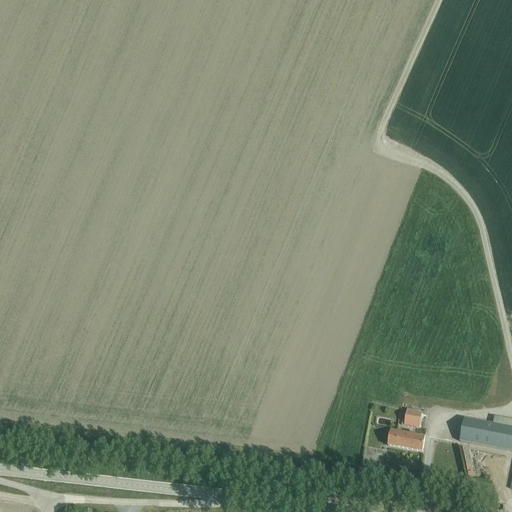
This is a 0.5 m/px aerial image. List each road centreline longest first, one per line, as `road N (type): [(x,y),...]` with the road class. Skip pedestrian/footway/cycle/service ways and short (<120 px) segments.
road 1 (track): [(511,356),(471,206),(436,173),(378,145),(439,0)]
road 2 (tertiary): [(225,495),(0,470)]
road 3 (unclassified): [(50,499),(206,502),(225,495)]
